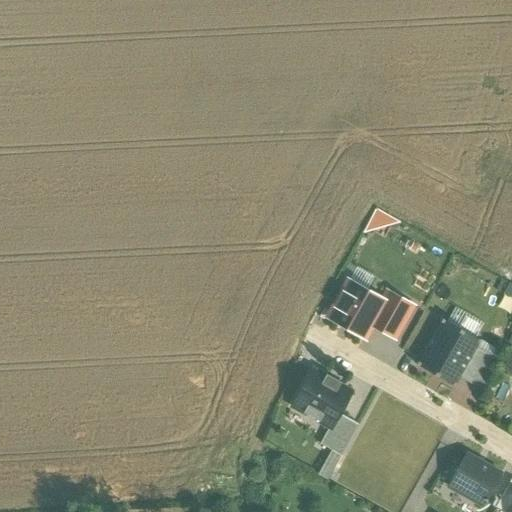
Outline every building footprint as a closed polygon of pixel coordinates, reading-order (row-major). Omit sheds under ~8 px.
[(378,301),(346,281),(325,314),(362,337),(372,322),(392,334),(410,305),(385,289),(378,301)] [(442,319),(416,365),(440,379),(454,387),(456,384),(455,383),(478,343),(478,344),(480,341),(442,319)] [(326,375),(324,378),(311,371),(292,405),(329,426),(331,427),(338,413),(350,392),(338,385),(339,382),(326,375)] [(358,424),(338,413),(331,427),(329,426),(319,444),(340,455),(358,424)] [(500,471),(463,450),(444,485),(481,505),(500,471)] [(511,511),(511,492),(501,511),(511,511)]
